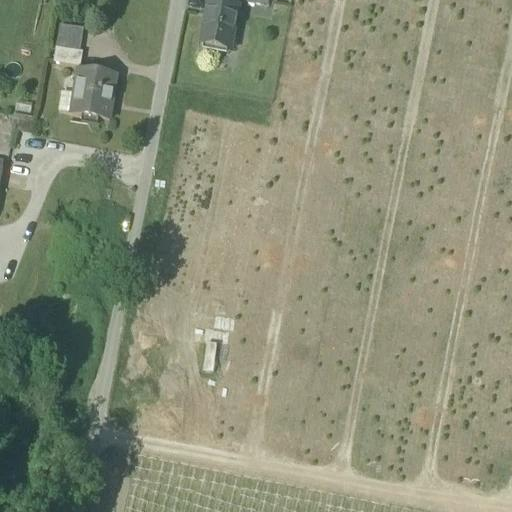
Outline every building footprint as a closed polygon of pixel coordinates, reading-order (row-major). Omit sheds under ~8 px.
[(198,46),(229,53),(238,10),(208,3),(198,46)] [(60,26),(56,49),(77,53),(81,31),(60,26)] [(81,54),(77,53),(56,49),(52,66),(78,71),(81,54)] [(67,119),(106,127),(115,83),(76,75),(67,119)] [(10,134),(31,138),(34,122),(13,118),(10,134)]
